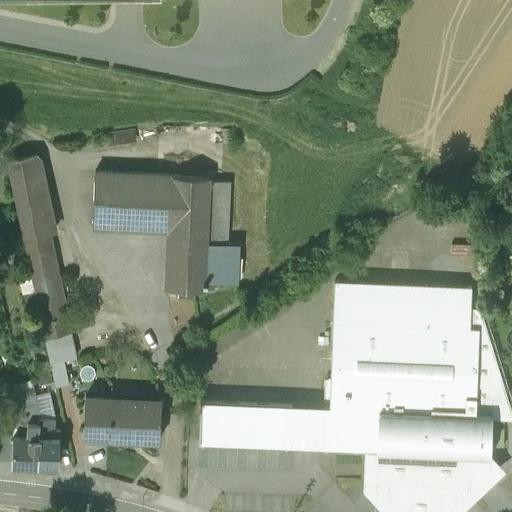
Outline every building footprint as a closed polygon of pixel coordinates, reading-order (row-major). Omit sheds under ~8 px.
[(37,151),(6,157),(23,236),(49,231),(54,230),(37,151)] [(208,174),(94,169),(93,222),(171,225),(169,284),(215,286),(215,278),(233,279),(234,241),(227,241),(229,179),(208,178),(208,174)] [(75,353),(49,231),(23,236),(55,383),(69,379),(64,356),(75,353)] [(471,284),(335,279),(329,403),(323,403),(321,443),(375,445),(375,454),(372,454),(371,484),(397,511),(445,511),(471,488),(472,450),(490,451),(492,409),(475,409),(478,323),(470,323),(471,284)] [(161,397),(85,394),(83,434),(160,437),(161,397)] [(323,403),(200,398),(199,438),(321,443),(323,403)] [(24,408),(12,411),(15,425),(28,426),(24,408)] [(53,415),(38,414),(37,433),(40,433),(38,463),(58,464),(59,454),(60,428),(53,428),(53,415)] [(12,432),(1,432),(0,443),(0,455),(11,456),(12,432)] [(37,433),(12,432),(11,456),(11,462),(38,463),(40,433),(37,433)] [(66,454),(59,454),(58,464),(66,465),(66,454)]
